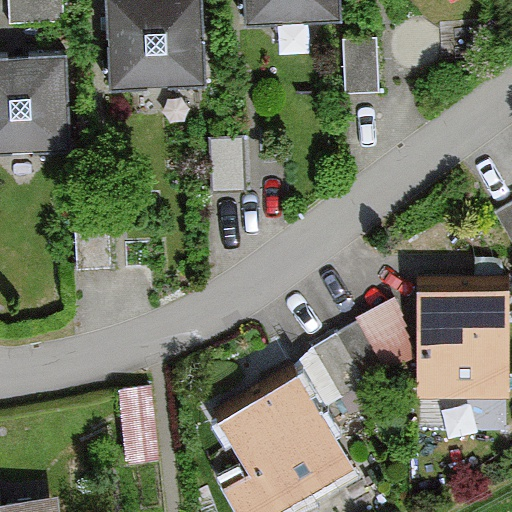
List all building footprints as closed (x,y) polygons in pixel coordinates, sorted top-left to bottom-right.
[(63,0),(8,0),(10,27),(64,26),(63,0)] [(207,0),(113,0),(117,91),(211,88),(207,0)] [(345,0),(252,0),(252,21),(346,20),(345,0)] [(71,54),(0,57),(0,159),(76,156),(71,54)] [(511,206),(494,218),(511,247),(511,206)] [(511,398),(511,288),(420,287),(418,397),(511,398)] [(362,321),(305,357),(332,401),(390,365),(362,321)] [(279,511),(361,467),(310,375),(228,420),(256,472),(229,487),(243,511),(279,511)] [(150,382),(119,385),(127,459),(159,456),(150,382)] [(0,511),(63,511),(63,501),(0,505),(0,511)]
